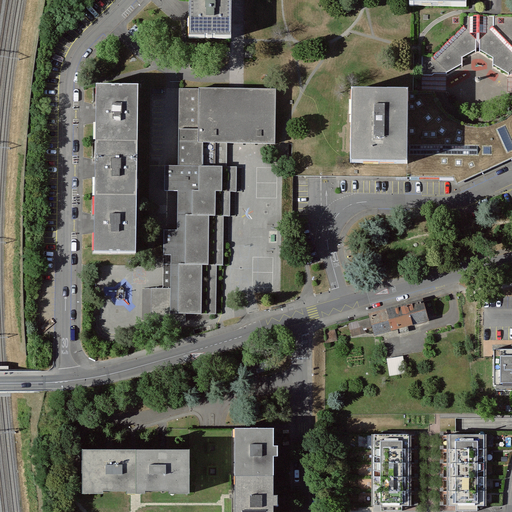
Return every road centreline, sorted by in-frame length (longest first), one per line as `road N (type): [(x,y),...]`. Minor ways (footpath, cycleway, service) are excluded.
road 1 (residential): [(69,380),(69,71),(83,45),(129,0)]
road 2 (residential): [(343,304),(327,245),(343,208),(460,200),(511,177)]
road 3 (residential): [(301,316),(69,380)]
road 4 (residential): [(301,316),(304,511)]
road 5 (residential): [(511,259),(343,304)]
